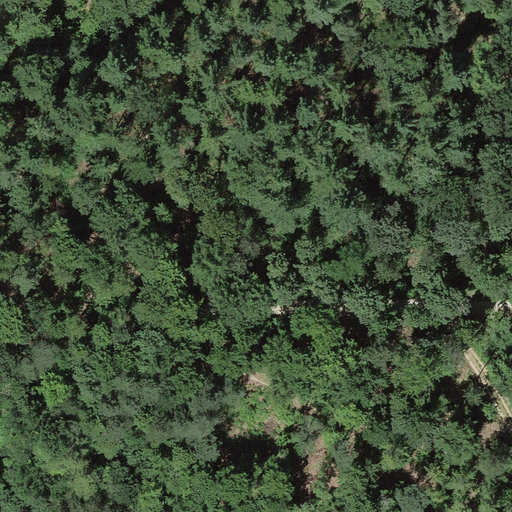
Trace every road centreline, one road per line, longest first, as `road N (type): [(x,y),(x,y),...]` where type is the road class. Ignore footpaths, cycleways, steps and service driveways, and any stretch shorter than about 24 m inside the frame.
road 1 (track): [(511,493),(283,392),(165,320),(99,232),(41,187),(0,174)]
road 2 (track): [(511,307),(212,310),(165,320),(0,387)]
road 3 (track): [(445,307),(511,427)]
